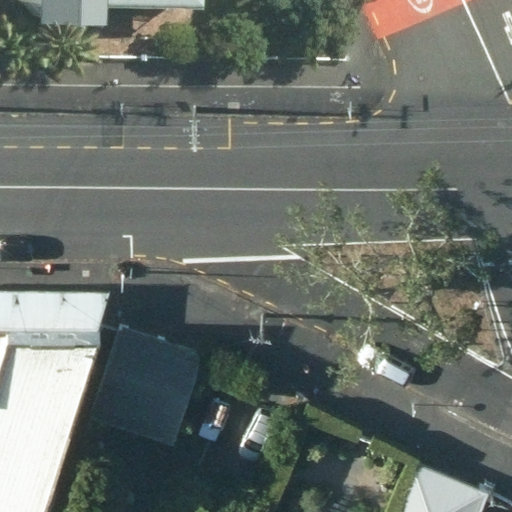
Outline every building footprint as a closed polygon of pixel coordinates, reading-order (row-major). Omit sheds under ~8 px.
[(0,0),(0,11),(60,14),(61,0),(0,0)] [(0,278),(0,307),(106,306),(114,281),(0,278)] [(43,511),(106,306),(0,307),(0,511),(43,511)] [(176,437),(207,344),(123,318),(92,410),(176,437)] [(402,448),(379,511),(470,511),(483,478),(402,448)] [(341,511),(281,491),(276,504),(270,502),(269,502),(265,511),(341,511)] [(146,511),(113,511),(64,497),(59,511),(152,511),(147,511),(146,511)]
